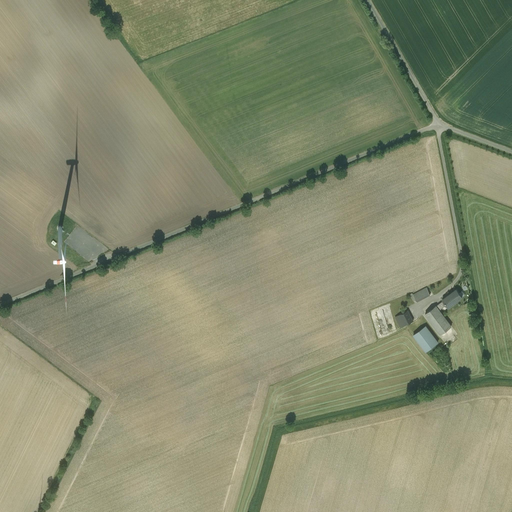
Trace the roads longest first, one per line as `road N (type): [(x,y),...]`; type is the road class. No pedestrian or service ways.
road 1 (unclassified): [(438,125),(0,305)]
road 2 (unclassified): [(366,0),(438,125)]
